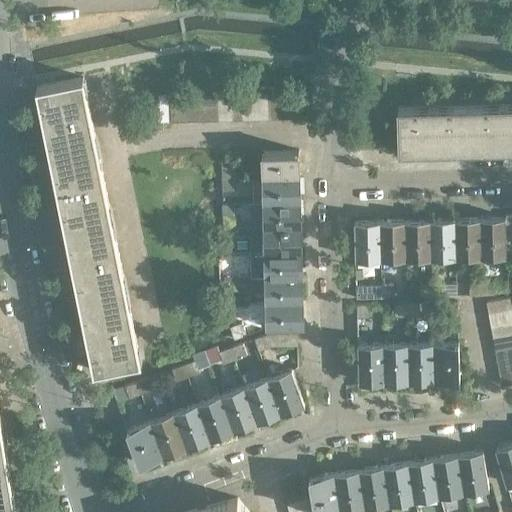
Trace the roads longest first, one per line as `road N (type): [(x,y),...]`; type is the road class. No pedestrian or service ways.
road 1 (tertiary): [(83,511),(5,220)]
road 2 (residential): [(88,511),(336,427)]
road 3 (residential): [(336,427),(335,182)]
road 4 (residential): [(335,182),(332,62),(341,0)]
road 5 (residential): [(336,427),(511,407)]
road 6 (residential): [(511,179),(335,182)]
